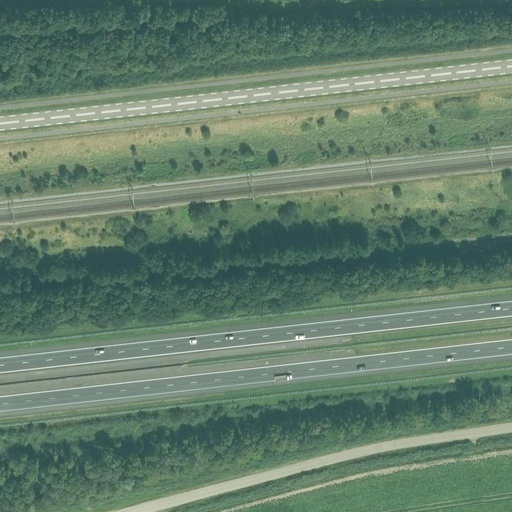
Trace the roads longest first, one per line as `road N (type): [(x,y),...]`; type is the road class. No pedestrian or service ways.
road 1 (primary): [(0,125),(511,67)]
road 2 (motorway): [(0,404),(511,347)]
road 3 (motorway): [(511,308),(0,365)]
road 4 (tertiary): [(129,511),(393,446),(511,428)]
